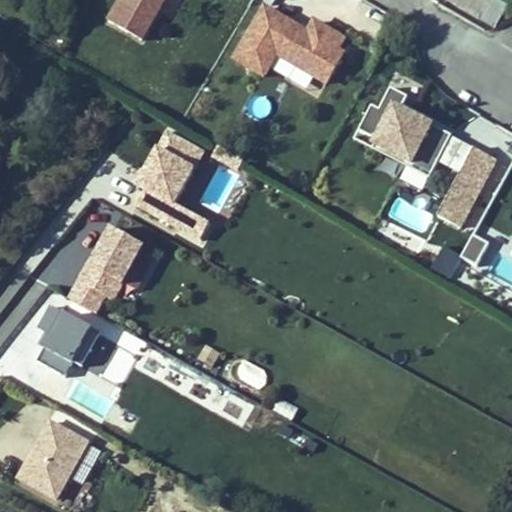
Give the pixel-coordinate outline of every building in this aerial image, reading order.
[(120,0),(109,20),(143,39),(164,0),(120,0)] [(493,0),(452,0),(483,17),(493,0)] [(498,26),(510,5),(500,0),(493,0),(483,17),(498,26)] [(309,26),(266,1),(233,58),(266,77),(279,55),(328,83),(348,48),(343,45),(349,35),(315,16),(309,26)] [(511,20),(501,40),(511,46),(511,20)] [(435,169),(455,130),(404,104),(411,92),(394,83),(383,105),(375,101),(362,126),(380,135),(378,140),(435,169)] [(435,169),(378,140),(380,135),(362,126),(358,135),(433,173),(435,169)] [(500,158),(476,146),(439,215),(462,228),(500,158)] [(148,193),(141,208),(177,227),(186,211),(177,206),(199,168),(164,149),(141,189),(148,193)] [(399,201),(392,218),(425,231),(432,214),(399,201)] [(186,211),(177,227),(203,242),(212,226),(186,211)] [(88,265),(69,299),(94,313),(103,297),(111,301),(142,246),(110,228),(90,266),(88,265)] [(477,266),(487,241),(471,235),(462,260),(477,266)] [(443,246),(432,270),(449,278),(460,254),(443,246)] [(101,334),(65,315),(39,363),(66,378),(74,362),(83,367),(101,334)] [(250,429),(262,407),(157,350),(145,372),(250,429)] [(276,396),(269,407),(291,419),(298,408),(276,396)] [(88,443),(53,424),(22,480),(57,500),(88,443)]
